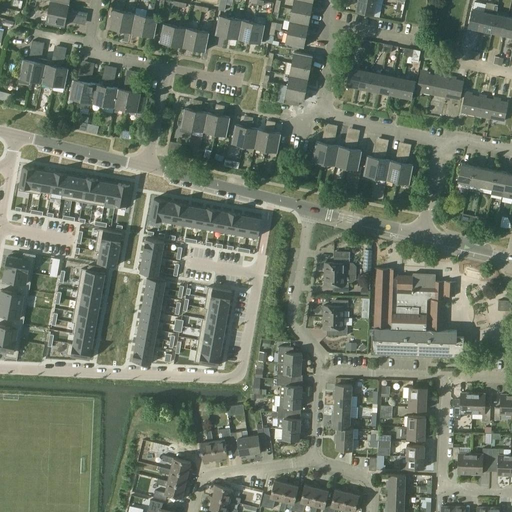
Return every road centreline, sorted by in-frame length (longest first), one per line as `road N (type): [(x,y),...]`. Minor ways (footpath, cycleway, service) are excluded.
road 1 (residential): [(0,369),(229,379),(242,367),(261,255)]
road 2 (residential): [(511,491),(444,485),(445,389),(438,375)]
road 3 (residential): [(317,371),(315,353),(291,320),(310,209)]
road 4 (tertiary): [(310,209),(146,167)]
road 5 (residential): [(312,460),(200,476),(192,511)]
road 6 (tertiary): [(146,167),(15,135)]
road 7 (residential): [(320,114),(440,143)]
road 8 (residential): [(438,375),(317,371)]
